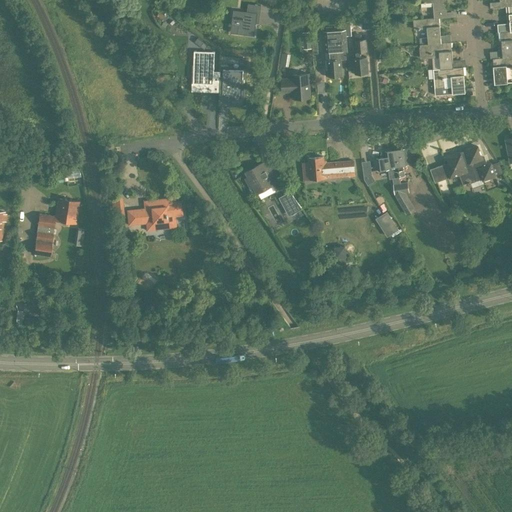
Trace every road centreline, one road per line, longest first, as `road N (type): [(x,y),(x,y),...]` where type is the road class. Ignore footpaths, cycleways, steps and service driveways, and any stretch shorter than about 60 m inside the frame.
road 1 (primary): [(0,362),(95,364),(279,347),(498,297)]
road 2 (residential): [(124,149),(482,110)]
